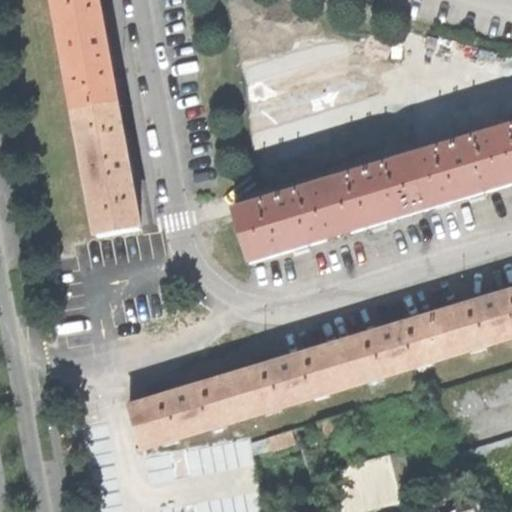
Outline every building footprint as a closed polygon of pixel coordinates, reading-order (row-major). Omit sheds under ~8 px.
[(56,0),(77,114),(118,106),(108,42),(100,0),(56,0)] [(99,237),(141,230),(129,162),(118,106),(77,114),(99,237)] [(511,183),(511,131),(414,161),(428,209),(473,196),(511,183)] [(381,223),(428,209),(414,161),(237,213),(252,262),(306,246),(381,223)] [(511,294),(489,301),(440,316),(453,357),(511,338),(511,294)] [(386,333),(337,348),(350,388),(453,357),(440,316),(386,333)] [(280,365),(236,379),(249,419),(350,388),(337,348),(280,365)] [(511,370),(433,394),(441,423),(511,401),(511,370)] [(132,410),(145,451),(249,419),(236,379),(184,395),(132,410)] [(323,436),(359,426),(355,411),(321,421),(319,422),(323,436)] [(256,455),(298,442),(294,429),(256,441),(252,442),(256,455)] [(460,483),(488,475),(511,468),(511,439),(453,457),(460,483)] [(391,456),(359,465),(363,480),(337,488),(343,511),(368,511),(404,501),(391,456)] [(511,498),(511,468),(488,475),(496,503),(511,498)]
